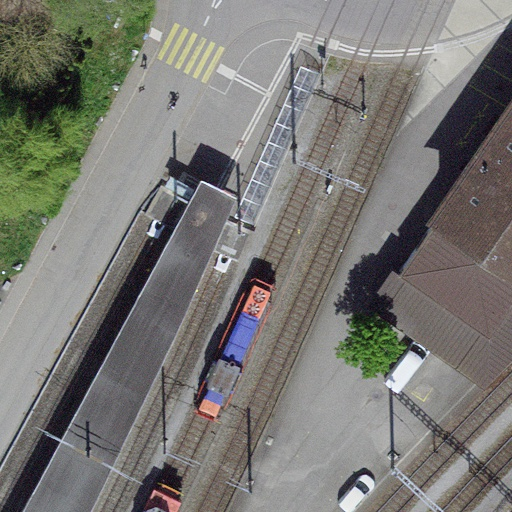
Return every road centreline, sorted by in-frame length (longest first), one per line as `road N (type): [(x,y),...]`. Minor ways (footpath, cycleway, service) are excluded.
road 1 (residential): [(0,402),(212,0)]
road 2 (residential): [(332,0),(403,12),(468,0)]
